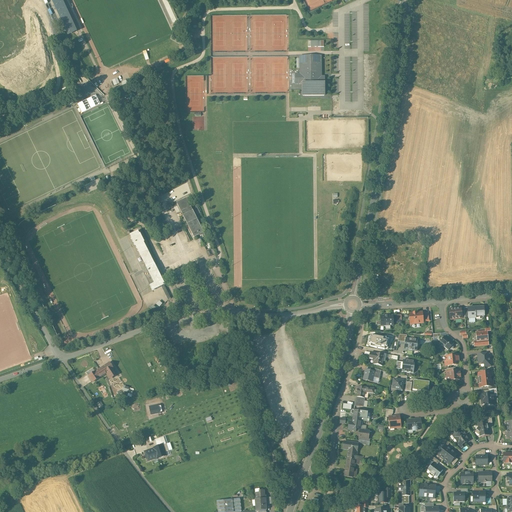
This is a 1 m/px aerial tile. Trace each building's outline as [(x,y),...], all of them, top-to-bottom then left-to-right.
[(77,32),(62,0),(50,0),(68,36),(77,32)] [(321,57),(300,57),(300,74),(296,74),(296,84),(303,84),(303,96),(324,96),(324,77),(321,77),(321,57)] [(126,81),(123,83),(122,84),(122,86),(114,89),(116,95),(139,85),(136,80),(128,84),(127,82),(126,81)] [(204,233),(193,211),(192,211),(191,208),(187,199),(177,204),(181,212),(183,216),(194,238),(204,233)] [(182,227),(159,235),(159,237),(183,229),(182,227)] [(144,242),(140,234),(139,234),(138,231),(129,235),(131,238),(130,238),(135,247),(139,254),(147,250),(144,243),(144,242)] [(125,237),(118,241),(144,296),(152,292),(149,285),(147,285),(125,237)] [(147,250),(139,254),(146,268),(147,268),(145,266),(153,262),(147,250)] [(163,285),(153,265),(147,268),(146,268),(154,284),(150,286),(152,290),(161,286),(163,285)] [(171,299),(164,285),(163,285),(161,286),(168,300),(171,299)] [(458,308),(449,309),(450,320),(461,319),(462,319),(461,311),(458,308)] [(484,308),(474,308),(475,317),(484,316),(484,308)] [(422,312),(409,314),(410,325),(423,323),(423,322),(422,313),(422,312)] [(393,316),(381,317),(381,327),(393,326),(393,316)] [(485,332),(476,333),(477,342),(484,342),(488,341),(487,332),(485,332)] [(371,335),(369,344),(371,344),(370,347),(377,348),(377,347),(378,348),(384,350),(385,347),(387,348),(389,340),(386,339),(386,338),(373,335),(373,336),(371,335)] [(448,341),(444,337),(444,338),(443,337),(441,337),(439,337),(439,338),(439,341),(440,342),(439,343),(448,351),(449,350),(453,349),(453,345),(454,344),(449,340),(448,341)] [(406,338),(405,343),(404,350),(416,352),(417,340),(406,339),(406,338)] [(297,346),(297,356),(309,357),(309,351),(308,351),(308,346),(297,346)] [(384,356),(370,353),(369,360),(374,361),(373,365),(382,367),(384,356)] [(487,354),(477,355),(478,364),(486,363),(486,367),(491,366),(490,354),(490,353),(487,354)] [(458,356),(445,357),(446,362),(445,362),(445,366),(459,365),(458,356)] [(413,374),(415,362),(403,360),(402,366),(402,370),(401,372),(413,374)] [(109,363),(104,367),(107,372),(113,369),(109,363)] [(104,367),(96,372),(99,378),(106,373),(107,372),(104,367)] [(107,372),(106,373),(110,379),(117,374),(113,369),(107,372)] [(381,371),(374,369),(374,372),(366,370),(363,380),(372,382),(373,378),(379,379),(381,371)] [(460,371),(446,372),(447,377),(448,377),(449,378),(449,381),(461,380),(460,371)] [(95,372),(89,376),(93,382),(99,378),(96,372),(95,372)] [(486,373),(480,374),(480,377),(479,377),(479,384),(481,384),(481,387),(488,387),(493,386),(492,382),(490,382),(489,373),(492,373),(486,373)] [(400,381),(393,380),(392,389),(398,390),(398,391),(402,391),(403,387),(402,387),(402,384),(403,381),(400,381)] [(425,382),(413,380),(412,390),(420,391),(420,389),(428,390),(429,385),(424,385),(425,382)] [(374,390),(358,387),(357,397),(364,398),(365,393),(373,394),(374,390)] [(489,394),(481,395),(481,397),(481,400),(484,400),(484,404),(488,404),(488,406),(494,405),(493,397),(493,394),(489,394)] [(357,397),(356,397),(355,406),(364,407),(365,399),(364,398),(357,397)] [(157,405),(149,407),(151,415),(159,413),(157,405)] [(393,410),(386,409),(385,418),(389,417),(392,417),(391,415),(392,415),(393,410)] [(368,412),(354,410),(353,419),(363,421),(369,422),(369,418),(367,418),(368,412)] [(400,417),(394,418),(394,417),(392,417),(389,417),(390,427),(392,427),(393,428),(394,428),(397,428),(397,427),(397,426),(400,426),(400,417)] [(363,421),(353,419),(352,423),(349,422),(348,430),(356,431),(356,429),(360,430),(361,425),(362,426),(363,422),(363,421)] [(414,420),(411,420),(412,421),(407,422),(408,430),(412,429),(412,431),(417,430),(417,429),(421,428),(420,420),(414,421),(414,420)] [(481,422),(477,423),(477,424),(478,428),(476,430),(480,433),(480,437),(479,437),(479,438),(489,436),(489,435),(488,429),(487,424),(486,421),(481,422)] [(466,424),(460,425),(467,434),(470,432),(466,424)] [(460,429),(452,435),(455,439),(454,439),(457,443),(458,443),(460,446),(468,441),(465,435),(463,433),(460,429)] [(370,431),(363,430),(362,431),(359,431),(359,433),(360,433),(360,434),(359,434),(359,437),(368,439),(370,431)] [(163,437),(154,440),(157,447),(163,445),(163,446),(166,445),(163,437)] [(449,444),(442,438),(439,443),(444,447),(445,446),(447,447),(449,444)] [(356,444),(344,442),(343,449),(348,450),(347,459),(355,460),(355,456),(356,452),(357,448),(355,448),(356,444)] [(157,447),(155,448),(156,449),(154,449),(153,449),(157,459),(157,460),(164,457),(163,455),(166,454),(163,446),(163,445),(157,447)] [(444,447),(438,455),(443,460),(451,450),(447,447),(445,446),(444,447)] [(153,449),(146,452),(148,456),(146,457),(148,462),(157,459),(153,449)] [(451,450),(443,460),(449,464),(450,463),(454,458),(457,455),(451,450)] [(511,453),(503,454),(503,463),(507,463),(510,463),(511,462),(511,453)] [(477,456),(476,456),(476,465),(487,465),(487,456),(484,456),(477,456)] [(439,462),(433,457),(430,461),(432,463),(433,463),(433,464),(436,466),(439,462)] [(355,460),(347,459),(346,468),(354,469),(354,465),(355,460)] [(432,463),(427,470),(427,471),(428,470),(430,472),(430,473),(433,476),(434,475),(437,477),(437,478),(443,471),(442,470),(442,471),(436,466),(433,464),(433,463),(432,463)] [(354,469),(346,468),(345,476),(353,477),(354,469)] [(470,473),(461,473),(461,484),(464,484),(465,485),(465,483),(469,483),(469,485),(469,484),(473,484),(473,476),(473,473),(470,473)] [(491,473),(479,473),(479,482),(483,482),(487,482),(491,482),(491,473)] [(403,480),(403,483),(398,483),(398,491),(402,491),(402,497),(409,496),(409,491),(411,491),(410,480),(403,480)] [(428,486),(420,485),(420,491),(422,491),(422,497),(427,498),(428,486)] [(435,486),(428,486),(427,498),(434,499),(435,486)] [(264,491),(259,491),(259,489),(255,490),(256,500),(265,499),(265,498),(265,496),(264,496),(264,491)] [(473,492),(473,502),(485,502),(485,492),(482,492),(473,492)] [(464,495),(464,493),(461,493),(454,493),(454,497),(453,497),(453,502),(459,502),(459,503),(464,503),(464,495)] [(385,494),(378,494),(378,503),(386,503),(386,502),(387,501),(388,501),(388,498),(387,494),(385,494)] [(239,499),(232,500),(233,511),(237,511),(240,511),(239,499)] [(265,499),(256,500),(257,506),(255,507),(255,511),(256,511),(265,511),(265,510),(265,505),(266,505),(266,499),(265,499)] [(233,511),(232,500),(217,501),(218,511),(233,511)]
